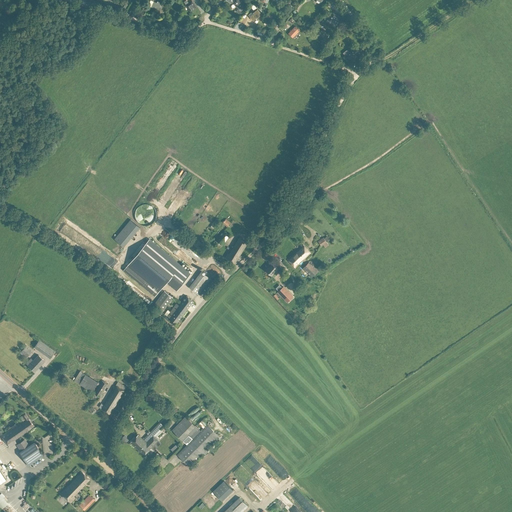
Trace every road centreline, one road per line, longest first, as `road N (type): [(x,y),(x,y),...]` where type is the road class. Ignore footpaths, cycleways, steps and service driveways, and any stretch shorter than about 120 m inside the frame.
road 1 (unclassified): [(107,467),(129,398),(203,301),(279,226),(358,75)]
road 2 (unclassified): [(358,75),(206,21),(158,26),(71,0)]
road 3 (track): [(179,332),(0,207)]
road 4 (track): [(340,0),(368,40),(368,64),(472,0)]
road 5 (unclassified): [(107,467),(0,372)]
